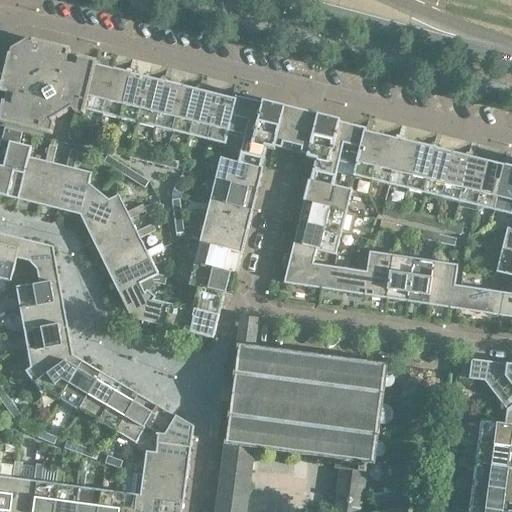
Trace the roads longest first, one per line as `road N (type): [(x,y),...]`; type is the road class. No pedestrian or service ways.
road 1 (residential): [(302,90),(3,13),(0,29)]
road 2 (residential): [(511,345),(251,301)]
road 3 (secondary): [(280,0),(511,61)]
road 4 (residential): [(198,511),(225,343),(233,314),(251,301)]
road 5 (residential): [(511,146),(302,90)]
road 6 (residential): [(251,301),(286,158)]
